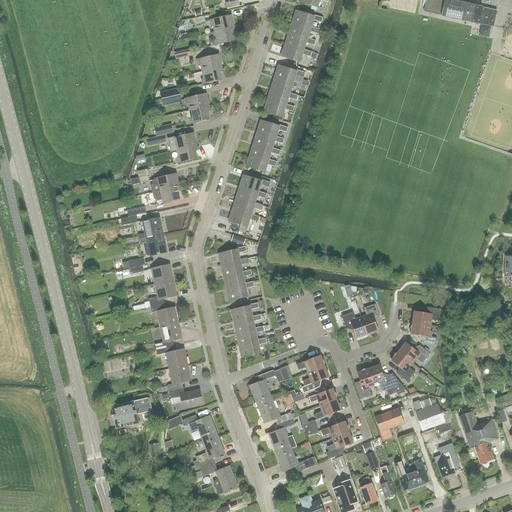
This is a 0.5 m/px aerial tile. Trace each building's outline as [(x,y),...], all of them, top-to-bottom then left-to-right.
[(226,3),(227,9),(240,6),(239,1),(241,0),(229,0),(230,2),(226,3)] [(473,23),(477,6),(448,0),(423,0),(423,6),(425,6),(424,9),(421,9),(421,10),(424,11),(424,12),(473,23)] [(477,6),(473,23),(479,24),(493,27),(497,11),(482,8),(483,7),(477,6)] [(198,11),(189,13),(191,18),(208,14),(207,10),(198,12),(198,11)] [(311,28),(312,27),(314,20),(322,23),(323,18),(315,15),(314,16),(296,11),(292,22),(311,28)] [(215,33),(234,28),(231,15),(209,21),(211,26),(213,25),(215,33)] [(194,25),(206,22),(204,16),(192,19),(194,25)] [(308,40),(308,38),(310,32),(318,34),(319,30),(312,27),(311,28),(292,22),(289,34),(308,40)] [(234,28),(215,33),(216,40),(214,40),(215,46),(235,41),(233,33),(236,33),(234,28)] [(304,51),(304,50),(306,43),(314,46),(316,41),(308,38),(308,40),(289,34),(285,45),(304,51)] [(311,57),(312,52),(304,50),(304,51),(285,45),(281,57),(300,63),(303,55),(311,57)] [(190,50),(180,52),(181,58),(189,57),(191,56),(190,50)] [(202,72),(222,67),(219,55),(197,60),(198,65),(200,65),(202,72)] [(181,58),(179,59),(180,65),(190,63),(189,57),(181,58)] [(294,83),(294,82),(296,75),(304,78),(306,73),(297,70),(297,71),(279,66),(275,77),(294,83)] [(222,67),(202,72),(204,79),(202,80),(203,85),(223,80),(221,73),(223,72),(222,67)] [(302,84),(294,82),(294,83),(275,77),(271,89),(290,95),(290,93),(292,87),(300,89),(302,84)] [(180,95),(179,89),(161,93),(163,99),(180,95)] [(298,96),(290,93),(290,95),(271,89),(267,100),(286,106),(287,105),(289,98),(297,101),(298,96)] [(190,111),(209,107),(206,94),(184,99),(186,104),(188,104),(190,111)] [(162,99),(164,105),(181,101),(180,95),(163,99),(162,99)] [(295,107),(287,105),(286,106),(267,100),(264,112),(283,118),(285,110),(293,112),(295,107)] [(209,107),(190,111),(191,118),(189,119),(190,124),(210,119),(208,112),(210,111),(209,107)] [(261,121),(257,132),(276,138),(276,137),(279,130),(286,133),(288,128),(280,125),(279,126),(261,121)] [(173,133),(171,124),(154,128),(156,137),(173,133)] [(272,150),(273,148),(275,142),(283,144),(284,139),(276,137),(276,138),(257,132),(254,144),(272,150)] [(177,150),(197,146),(194,133),(174,138),(168,139),(171,152),(177,150)] [(169,143),(167,135),(146,140),(148,147),(169,143)] [(269,161),(269,160),(271,153),(279,156),(281,151),(273,148),(272,150),(254,144),(250,155),(269,161)] [(197,146),(177,150),(179,158),(176,158),(178,163),(197,159),(196,151),(198,151),(197,146)] [(246,167),(265,173),(268,165),(276,167),(277,162),(269,160),(269,161),(250,155),(246,167)] [(139,178),(149,175),(148,170),(137,172),(139,178)] [(153,193),(179,186),(176,174),(154,179),(155,180),(152,181),(153,184),(152,186),(151,187),(153,193)] [(149,175),(139,178),(131,180),(132,185),(150,181),(149,175)] [(258,193),(259,192),(261,185),(269,188),(270,183),(262,180),(262,181),(243,175),(240,187),(258,193)] [(179,186),(153,193),(154,198),(156,200),(157,206),(164,205),(163,203),(180,199),(178,192),(181,191),(179,186)] [(267,194),(259,192),(258,193),(240,187),(236,199),(255,205),(255,203),(257,197),(265,199),(267,194)] [(263,206),(255,203),(255,205),(236,199),(232,210),(251,216),(252,215),(254,208),(262,211),(263,206)] [(146,214),(145,207),(135,209),(127,211),(128,218),(146,214)] [(259,217),(252,215),(251,216),(232,210),(229,222),(240,225),(248,228),(250,219),(258,222),(259,217)] [(123,226),(138,223),(137,216),(121,219),(123,226)] [(139,241),(163,236),(160,218),(143,222),(145,234),(138,235),(139,241)] [(244,245),(246,238),(234,234),(231,241),(244,245)] [(167,253),(163,236),(139,241),(140,246),(143,245),(146,255),(148,257),(150,257),(167,253)] [(240,262),(240,260),(239,253),(247,252),(246,247),(237,249),(237,250),(218,254),(221,266),(240,262)] [(129,268),(143,265),(145,265),(144,258),(128,262),(129,268)] [(243,273),(243,272),(241,265),(249,263),(248,259),(240,260),(240,262),(221,266),(224,278),(243,273)] [(129,268),(129,269),(131,275),(144,272),(143,265),(129,268)] [(155,285),(173,281),(170,265),(151,269),(155,285)] [(246,285),(245,284),(244,277),(252,275),(251,270),(243,272),(243,273),(224,278),(226,289),(246,285)] [(151,308),(165,304),(164,299),(177,296),(173,281),(155,285),(158,297),(149,299),(151,308)] [(254,287),(253,282),(245,284),(246,285),(226,289),(229,301),(248,297),(246,289),(254,287)] [(350,286),(354,297),(358,296),(356,292),(361,292),(362,289),(350,286)] [(345,289),(348,297),(353,295),(351,288),(345,289)] [(231,310),(234,322),(253,318),(253,317),(251,310),(259,308),(258,303),(249,305),(250,306),(231,310)] [(160,327),(179,323),(175,308),(166,310),(165,304),(151,308),(152,313),(157,312),(160,327)] [(361,318),(367,335),(378,331),(374,319),(380,317),(376,304),(364,309),(367,316),(361,318)] [(413,323),(431,326),(432,320),(439,322),(441,310),(427,307),(427,314),(414,312),(413,323)] [(367,335),(361,318),(356,320),(353,312),(342,317),(346,329),(352,327),(356,339),(367,335)] [(255,330),(255,328),(254,322),(262,320),(261,315),(253,317),(253,318),(234,322),(236,334),(255,330)] [(156,350),(174,346),(173,341),(182,339),(179,323),(160,327),(163,343),(155,345),(156,350)] [(430,332),(431,326),(413,323),(411,335),(423,337),(422,343),(435,345),(437,338),(432,338),(433,332),(430,332)] [(258,341),(258,340),(256,333),(264,331),(263,327),(255,328),(255,330),(236,334),(239,346),(258,341)] [(239,346),(241,358),(261,353),(259,345),(267,343),(266,338),(258,340),(258,341),(239,346)] [(399,352),(413,363),(417,359),(419,361),(422,356),(426,359),(430,354),(419,346),(416,350),(406,343),(399,352)] [(169,369),(188,365),(184,350),(175,352),(174,346),(156,350),(157,356),(166,354),(169,369)] [(409,368),(413,363),(399,352),(391,361),(401,369),(397,374),(408,382),(415,373),(409,368)] [(308,373),(325,367),(321,356),(296,365),(299,370),(306,368),(308,373)] [(169,391),(183,388),(182,383),(191,381),(188,365),(169,369),(173,385),(168,386),(169,391)] [(375,387),(380,385),(383,392),(402,385),(393,374),(384,377),(380,365),(369,369),(375,387)] [(325,367),(308,373),(310,379),(303,381),(305,387),(317,382),(329,378),(325,367)] [(285,382),(291,379),(286,368),(281,370),(285,382)] [(369,389),(375,387),(369,369),(357,373),(361,385),(356,387),(360,400),(372,396),(369,389)] [(276,377),(279,383),(284,381),(280,370),(274,372),(276,377)] [(274,372),(274,371),(260,376),(262,382),(250,386),(256,401),(263,399),(266,406),(273,403),(268,389),(269,388),(266,380),(276,376),(276,377),(274,372)] [(422,372),(420,376),(432,385),(434,382),(422,372)] [(305,387),(302,388),(304,393),(319,388),(317,382),(305,387)] [(183,388),(169,391),(171,399),(181,397),(183,410),(203,405),(200,390),(185,394),(183,388)] [(320,406),(337,400),(333,389),(309,398),(311,403),(318,401),(320,406)] [(504,408),(511,404),(511,393),(500,398),(504,408)] [(304,394),(292,398),(294,404),(306,399),(304,394)] [(113,407),(111,407),(116,429),(117,429),(118,429),(139,423),(137,417),(137,415),(151,412),(152,412),(152,411),(153,410),(150,399),(149,398),(134,402),(113,407)] [(276,410),(273,403),(266,406),(263,399),(256,401),(264,424),(279,418),(281,423),(293,419),(290,413),(280,417),(277,409),(276,410)] [(337,400),(320,406),(322,412),(315,414),(317,420),(341,411),(337,400)] [(419,401),(413,403),(416,412),(423,431),(445,423),(438,404),(437,405),(432,407),(423,410),(420,402),(419,401)] [(380,432),(404,424),(399,409),(375,417),(380,432)] [(503,410),(497,412),(501,424),(507,421),(503,410)] [(478,425),(473,412),(459,417),(470,449),(474,447),(480,464),(482,463),(484,464),(486,464),(486,462),(493,460),(487,443),(499,438),(492,420),(478,425)] [(189,425),(192,433),(198,430),(201,437),(208,434),(211,441),(219,438),(210,416),(198,421),(196,416),(181,421),(184,427),(189,425)] [(285,454),(292,451),(287,437),(288,436),(285,429),(295,425),(293,419),(281,423),(283,429),(269,435),(275,449),(282,447),(285,454)] [(305,431),(316,426),(314,421),(302,425),(305,431)] [(332,439),(349,433),(345,422),(321,431),(323,436),(330,434),(332,439)] [(438,435),(439,434),(451,430),(449,424),(435,429),(438,435)] [(316,426),(305,431),(307,436),(318,432),(316,426)] [(349,433),(332,439),(334,445),(327,447),(329,453),(326,454),(328,460),(343,454),(341,448),(353,444),(349,433)] [(225,453),(219,438),(211,441),(208,434),(201,437),(207,451),(205,452),(206,453),(195,458),(197,461),(193,462),(196,471),(200,469),(213,465),(211,459),(225,453)] [(161,456),(159,443),(150,445),(152,457),(161,456)] [(366,454),(374,450),(371,443),(363,446),(366,454)] [(441,456),(434,458),(436,464),(438,464),(443,478),(455,473),(454,470),(460,467),(451,444),(438,449),(441,456)] [(295,458),(292,451),(285,454),(282,447),(275,449),(283,472),(295,467),(297,473),(318,465),(315,457),(299,464),(296,458),(295,458)] [(372,470),(379,467),(376,460),(373,452),(367,454),(372,470)] [(346,456),(348,462),(357,460),(355,453),(346,456)] [(343,457),(336,459),(340,470),(346,467),(343,457)] [(412,473),(417,488),(424,485),(425,484),(428,483),(420,460),(408,464),(412,473)] [(417,488),(412,473),(406,475),(401,462),(394,465),(399,478),(400,478),(405,491),(409,490),(410,490),(417,488)] [(200,469),(201,471),(189,476),(192,482),(216,472),(221,485),(215,487),(218,495),(224,493),(224,494),(238,488),(230,466),(216,472),(213,465),(200,469)] [(389,498),(393,497),(394,495),(396,495),(388,473),(388,472),(386,467),(381,469),(386,483),(381,485),(386,498),(388,498),(389,498)] [(371,484),(369,477),(363,479),(366,486),(360,488),(367,505),(378,501),(372,484),(371,484)] [(343,486),(333,489),(341,511),(349,511),(355,510),(353,504),(358,502),(356,496),(350,480),(342,483),(343,486)] [(314,503),(311,495),(299,499),(303,509),(298,511),(323,511),(319,501),(314,503)] [(324,505),(332,503),(330,497),(322,499),(324,505)]
